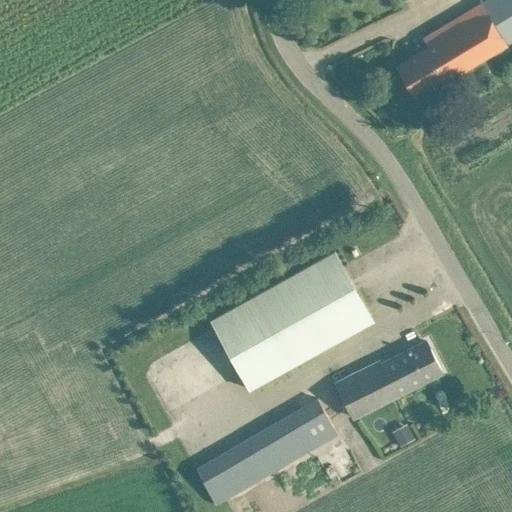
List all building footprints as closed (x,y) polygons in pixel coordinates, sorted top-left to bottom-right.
[(511,0),(487,0),(442,27),(424,37),(429,46),(397,65),(416,96),(444,80),(445,81),(462,71),(483,59),(482,57),(491,51),(492,53),(511,41),(511,0)] [(211,318),(250,389),(374,319),(335,249),(211,318)] [(380,361),(336,383),(353,417),(443,371),(427,340),(381,364),(380,361)] [(196,466),(217,502),(338,433),(318,396),(196,466)] [(409,427),(394,436),(400,446),(415,437),(409,427)]
